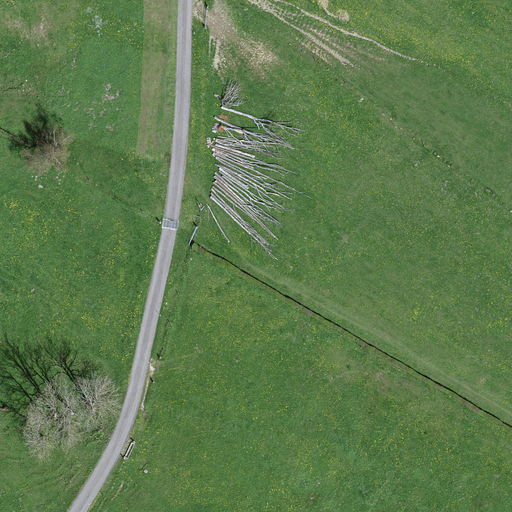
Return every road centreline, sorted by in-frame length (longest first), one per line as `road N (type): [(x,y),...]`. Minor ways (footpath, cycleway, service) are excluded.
road 1 (track): [(174,201),(121,433),(79,511)]
road 2 (track): [(187,0),(174,201)]
